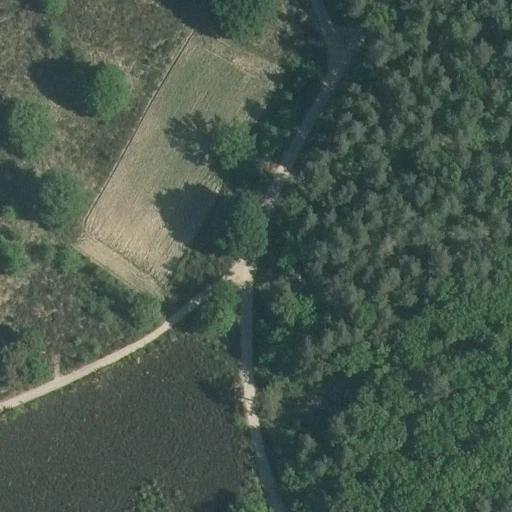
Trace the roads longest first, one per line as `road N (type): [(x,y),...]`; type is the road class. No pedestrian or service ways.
road 1 (track): [(276,511),(248,394),(246,272)]
road 2 (track): [(246,272),(286,160),(336,63)]
